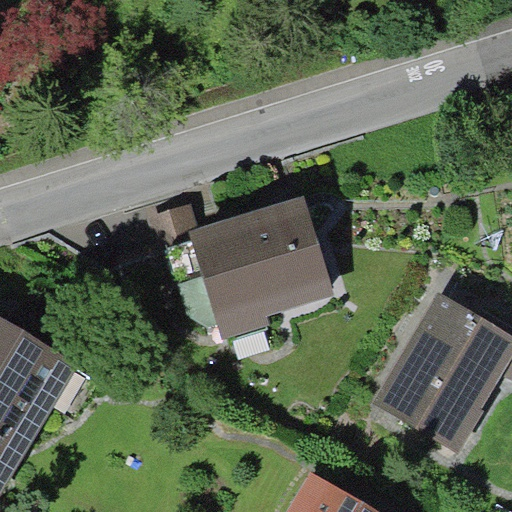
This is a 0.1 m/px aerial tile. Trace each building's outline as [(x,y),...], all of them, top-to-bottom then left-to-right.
[(199,227),(189,230),(192,241),(222,339),(269,325),(266,315),(335,294),(305,195),(199,227)] [(192,203),(146,217),(156,252),(192,241),(189,230),(199,227),(192,203)] [(477,312),(437,289),(373,403),(459,451),(503,372),(511,356),(511,321),(481,305),(477,312)] [(0,496),(79,364),(0,317),(0,496)] [(511,356),(503,372),(511,376),(511,356)] [(378,511),(310,471),(285,511),(378,511)]
